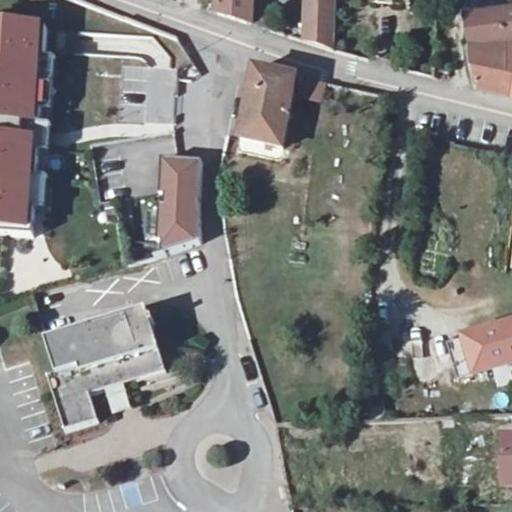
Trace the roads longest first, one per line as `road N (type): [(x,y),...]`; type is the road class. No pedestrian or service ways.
road 1 (residential): [(225,413),(212,165),(241,41)]
road 2 (residential): [(241,41),(511,115)]
road 3 (unknown): [(407,89),(395,321)]
road 4 (residential): [(225,413),(192,428),(178,461),(190,490),(231,511)]
road 5 (residential): [(121,0),(241,41)]
